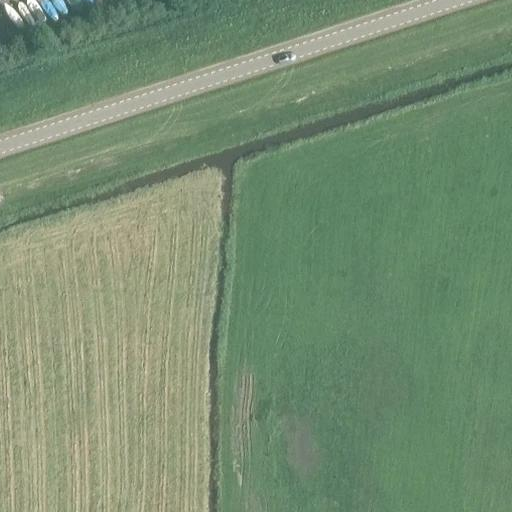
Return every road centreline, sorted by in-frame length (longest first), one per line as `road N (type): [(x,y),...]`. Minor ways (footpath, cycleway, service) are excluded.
road 1 (track): [(3,200),(511,38)]
road 2 (unclassified): [(0,145),(465,0)]
